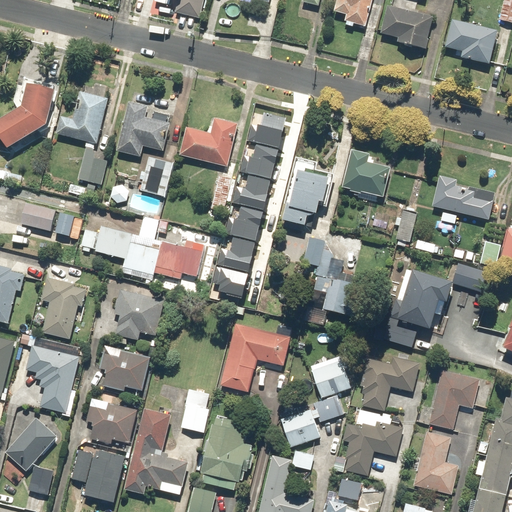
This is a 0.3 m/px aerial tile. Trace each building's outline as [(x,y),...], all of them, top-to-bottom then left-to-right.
[(181,0),(178,13),(202,19),(206,0),(181,0)] [(340,0),(338,12),(349,15),(348,21),(368,27),(374,0),(340,0)] [(511,0),(506,0),(502,20),(511,22),(511,0)] [(436,17),(391,6),(384,34),(401,38),(400,42),(428,49),(436,17)] [(501,31),(455,20),(449,48),(466,52),(464,58),(493,65),(501,31)] [(0,121),(0,128),(11,147),(51,124),(59,90),(31,83),(26,106),(0,121)] [(63,116),(59,133),(99,143),(111,99),(82,92),(75,119),(63,116)] [(150,106),(132,101),(119,151),(142,157),(145,146),(165,150),(172,123),(147,117),(150,106)] [(264,126),(256,124),(253,138),(277,144),(284,118),(267,114),(264,126)] [(189,127),(182,155),(230,166),(240,124),(217,118),(213,133),(189,127)] [(257,158),(249,156),(246,170),(271,176),(277,150),(260,146),(257,158)] [(88,147),(80,179),(103,185),(109,161),(96,158),(94,148),(88,147)] [(354,149),(345,186),(386,196),(393,167),(370,161),(372,153),(354,149)] [(175,163),(151,157),(143,190),(166,196),(175,163)] [(290,202),(286,219),(309,225),(311,215),(313,215),(315,215),(317,213),(318,212),(321,212),(324,200),(328,201),(334,177),(302,169),(294,203),(290,202)] [(237,179),(221,175),(213,208),(226,211),(228,201),(231,201),(237,179)] [(442,175),(435,206),(492,219),(498,193),(472,186),(471,189),(458,186),(460,180),(442,175)] [(249,190),(241,188),(237,201),(262,207),(268,181),(252,177),(249,190)] [(285,194),(272,191),(259,246),(271,249),(285,194)] [(28,203),(23,224),(53,231),(58,210),(28,203)] [(241,219),(233,217),(230,231),(254,236),(261,211),(244,207),(241,219)] [(412,242),(419,212),(406,209),(399,239),(412,242)] [(77,216),(62,213),(58,232),(72,236),(77,216)] [(141,235),(104,226),(102,233),(87,229),(83,246),(98,249),(97,251),(127,259),(125,267),(156,275),(156,272),(182,279),(184,272),(199,276),(207,245),(188,240),(187,246),(157,239),(161,220),(146,216),(141,235)] [(170,222),(162,221),(159,232),(167,233),(170,222)] [(511,227),(510,227),(501,265),(511,268),(511,227)] [(232,249),(224,247),(221,260),(246,266),(252,240),(235,236),(232,249)] [(305,263),(321,267),(309,321),(326,325),(330,309),(365,318),(373,287),(354,283),(355,276),(343,273),(346,262),(334,259),(335,255),(327,241),(311,237),(305,263)] [(437,245),(419,240),(417,248),(435,252),(437,245)] [(503,245),(488,241),(483,263),(498,266),(503,245)] [(488,271),(461,263),(455,283),(481,291),(488,271)] [(0,320),(10,323),(18,290),(23,291),(27,274),(13,271),(14,268),(0,264),(0,320)] [(219,266),(216,280),(224,282),(222,294),(238,298),(244,272),(219,266)] [(455,281),(417,270),(407,300),(400,298),(394,316),(434,329),(443,299),(449,301),(455,281)] [(76,284),(50,277),(44,300),(52,302),(44,332),(72,339),(80,305),(84,306),(88,290),(76,287),(76,284)] [(167,300),(123,289),(117,314),(122,315),(118,334),(140,340),(142,332),(158,336),(167,300)] [(392,318),(386,338),(414,347),(420,327),(392,318)] [(238,323),(223,385),(250,392),(259,359),(286,366),(293,337),(238,323)] [(0,396),(3,397),(17,341),(0,336),(0,396)] [(82,356),(35,345),(29,370),(39,372),(38,378),(43,379),(41,386),(46,387),(42,407),(69,413),(82,356)] [(153,357),(107,346),(102,368),(108,370),(109,370),(105,386),(126,391),(127,386),(145,391),(153,357)] [(415,392),(422,363),(396,357),(394,364),(369,359),(363,386),(366,386),(364,394),(367,394),(364,405),(387,411),(393,386),(415,392)] [(314,370),(324,398),(353,388),(343,360),(314,370)] [(444,370),(431,424),(455,429),(461,405),(475,408),(481,378),(444,370)] [(211,395),(191,390),(183,427),(206,432),(211,408),(208,408),(211,395)] [(316,403),(322,422),(345,415),(339,396),(316,403)] [(505,511),(511,486),(511,397),(510,397),(504,418),(500,417),(476,511),(505,511)] [(140,410),(94,399),(89,421),(97,423),(93,439),(113,444),(114,439),(132,443),(140,410)] [(174,415),(147,408),(127,488),(147,493),(149,486),(182,494),(191,462),(170,456),(171,453),(165,451),(174,415)] [(284,419),(293,447),(322,437),(313,410),(284,419)] [(217,424),(215,424),(204,472),(206,473),(204,482),(237,489),(239,481),(242,481),(243,480),(245,480),(247,470),(251,471),(251,469),(253,470),(257,454),(255,454),(255,450),(254,449),(255,445),(247,443),(249,436),(244,434),(247,423),(218,416),(217,424)] [(29,470),(59,437),(38,418),(8,452),(29,470)] [(406,427),(379,421),(378,426),(365,423),(364,426),(349,423),(345,440),(351,442),(347,459),(349,459),(347,470),(370,476),(376,451),(398,457),(406,427)] [(453,437),(429,432),(416,485),(454,494),(460,465),(447,462),(453,437)] [(88,482),(95,454),(81,450),(74,478),(88,482)] [(117,501),(128,456),(102,450),(102,452),(98,451),(88,494),(117,501)] [(316,455),(297,450),(294,466),(313,470),(316,455)] [(294,459),(275,455),(261,511),(313,511),(317,500),(286,493),(294,459)] [(348,459),(338,457),(335,471),(344,474),(348,459)] [(57,471),(35,465),(29,489),(50,495),(57,471)] [(214,511),(219,492),(194,486),(188,511),(214,511)] [(331,499),(327,511),(348,511),(347,511),(349,503),(331,499)] [(426,511),(427,507),(406,502),(403,511),(426,511)]
